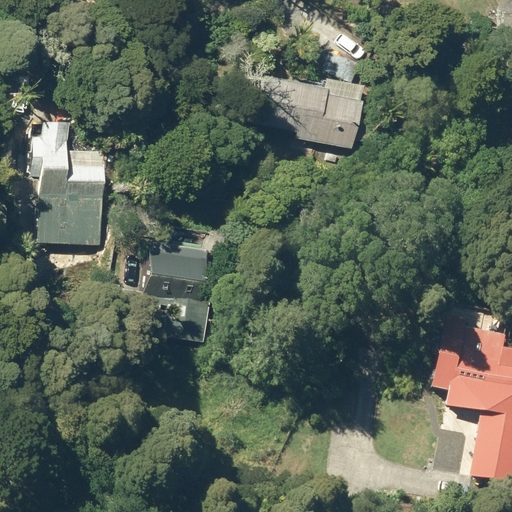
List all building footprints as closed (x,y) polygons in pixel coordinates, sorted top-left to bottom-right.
[(316,69),(345,81),(353,61),(324,50),(316,69)] [(290,136),(345,146),(353,99),(350,99),(353,84),(315,76),(314,84),(254,74),(246,122),(291,130),(290,136)] [(352,138),(365,141),(370,118),(357,116),(352,138)] [(96,262),(98,147),(59,147),(60,118),(30,117),(31,137),(22,138),(23,175),(31,174),(31,242),(58,243),(58,263),(96,262)] [(127,330),(195,340),(201,302),(196,301),(200,283),(193,282),(198,250),(143,240),(135,289),(119,287),(113,321),(128,324),(127,330)] [(467,477),(511,486),(511,483),(511,356),(488,352),(489,346),(462,341),(465,327),(440,322),(426,389),(446,393),(443,409),(479,416),(467,477)]
